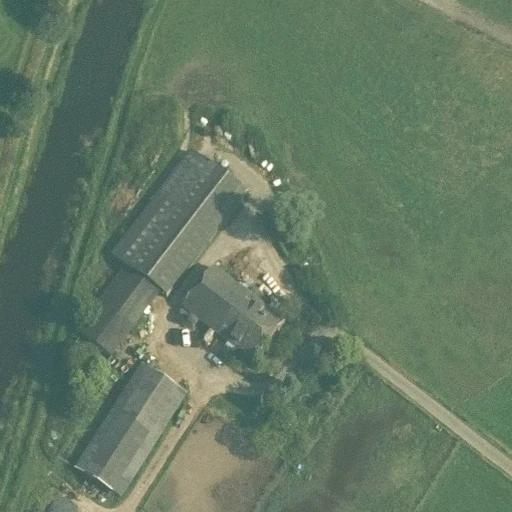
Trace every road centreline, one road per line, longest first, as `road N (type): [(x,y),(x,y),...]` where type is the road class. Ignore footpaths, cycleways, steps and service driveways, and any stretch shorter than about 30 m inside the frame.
road 1 (unknown): [(511,474),(334,336),(253,251),(221,246),(177,295)]
road 2 (track): [(44,0),(0,153)]
